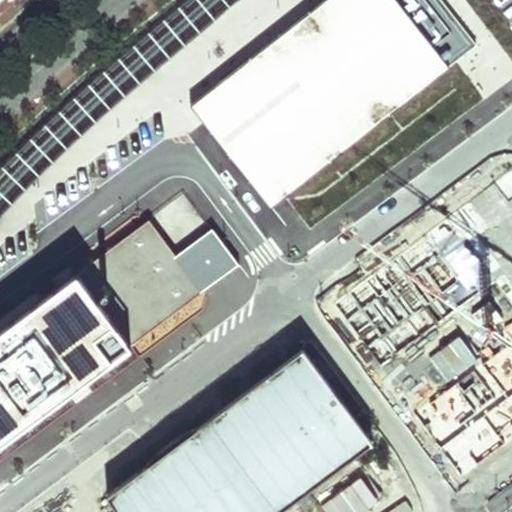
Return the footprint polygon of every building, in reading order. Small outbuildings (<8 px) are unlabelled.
[(477,43),(443,0),(324,0),(191,105),(271,205),(477,43)] [(511,0),(508,0),(503,4),(499,0),(471,0),(511,54),(511,0)] [(511,441),(511,165),(327,305),(461,480),(511,441)] [(149,220),(80,272),(133,343),(203,291),(176,256),(149,220)] [(213,228),(176,256),(203,291),(240,263),(213,228)] [(80,272),(0,331),(0,442),(133,343),(80,272)] [(284,511),(379,443),(310,349),(107,497),(118,511),(284,511)]
